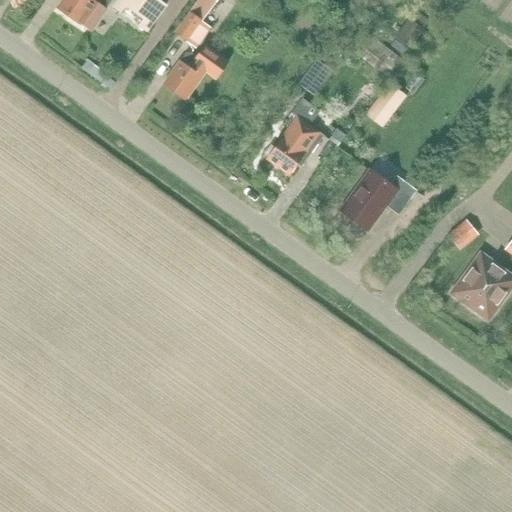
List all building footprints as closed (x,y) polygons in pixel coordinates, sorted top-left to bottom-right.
[(111,0),(64,0),(57,10),(79,25),(80,24),(91,32),(106,10),(105,10),(111,0)] [(138,29),(140,27),(148,33),(167,6),(161,2),(161,0),(118,0),(112,8),(121,14),(121,17),(138,29)] [(198,0),(188,14),(199,21),(201,19),(202,20),(213,4),(216,6),(219,6),(221,3),(220,0),(198,0)] [(211,29),(199,21),(188,14),(174,34),(196,49),(211,29)] [(409,18),(394,40),(409,51),(424,30),(429,21),(419,14),(413,21),(409,18)] [(369,35),(355,55),(387,79),(401,59),(369,35)] [(162,86),(184,101),(205,73),(217,81),(229,62),(204,45),(196,57),(191,54),(186,54),(162,86)] [(333,73),(315,60),(297,85),(314,98),(333,73)] [(390,84),(364,116),(381,129),(406,97),(390,84)] [(270,146),(264,154),(268,157),(266,160),(289,176),(297,164),(301,167),(323,137),(297,118),(274,149),(270,146)] [(370,170),(340,211),(367,231),(385,207),(398,216),(416,192),(395,176),(390,184),(370,170)] [(466,221),(447,237),(459,252),(479,236),(466,221)] [(511,278),(480,255),(452,294),(487,320),(511,286),(511,278)]
